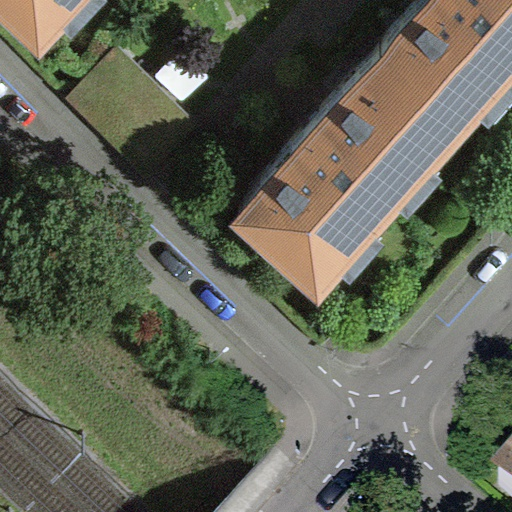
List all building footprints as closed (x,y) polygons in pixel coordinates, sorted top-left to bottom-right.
[(20,0),(39,17),(54,0),(20,0)] [(511,0),(412,0),(381,36),(458,105),(511,44),(511,0)] [(318,262),(458,105),(381,36),(312,112),(240,193),(318,262)] [(194,119),(116,42),(74,83),(110,119),(152,161),(194,119)] [(511,468),(498,484),(511,496),(511,468)]
